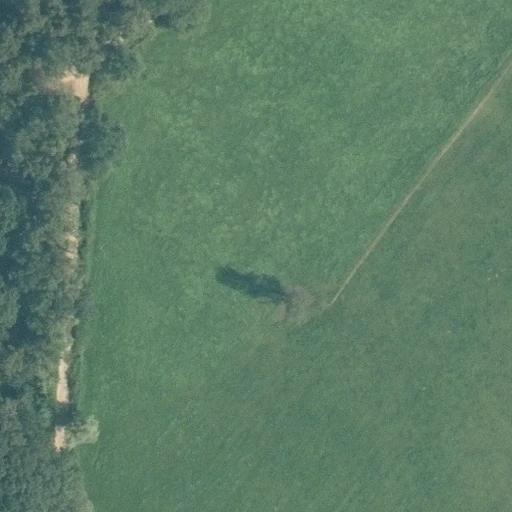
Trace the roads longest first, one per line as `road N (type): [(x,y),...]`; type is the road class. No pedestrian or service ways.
road 1 (track): [(47,511),(69,87)]
road 2 (track): [(69,87),(177,0)]
